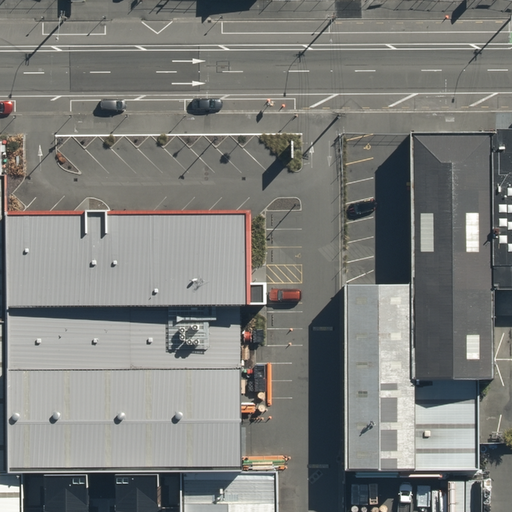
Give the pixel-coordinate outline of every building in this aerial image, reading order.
[(498,288),(511,287),(511,130),(413,131),(414,282),(416,382),(480,381),(499,381),(498,288)] [(0,471),(9,472),(10,211),(10,175),(2,175),(2,141),(0,140),(0,471)] [(10,211),(9,472),(24,471),(182,470),(243,469),(242,304),(267,304),(266,282),(251,283),(253,210),(10,211)] [(414,282),(348,283),(350,469),(417,468),(416,382),(414,282)] [(480,381),(416,382),(417,468),(481,468),(480,444),(480,381)] [(277,511),(277,469),(243,469),(182,470),(182,511),(277,511)] [(0,511),(23,511),(24,471),(9,472),(0,471),(0,511)] [(87,511),(88,474),(43,475),(43,511),(87,511)] [(158,511),(158,475),(114,475),(113,511),(158,511)]
